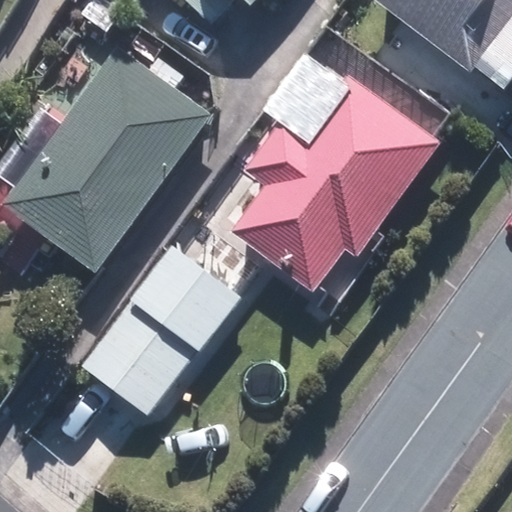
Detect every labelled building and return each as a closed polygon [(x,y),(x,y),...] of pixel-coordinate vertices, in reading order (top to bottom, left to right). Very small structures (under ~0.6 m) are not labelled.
[(255,17),(270,0),(176,0),(213,33),(241,4),(255,17)] [(511,0),(375,0),(371,6),(475,81),(478,77),(508,98),(511,93),(511,0)] [(213,126),(118,56),(4,211),(99,281),(213,126)] [(350,84),(307,143),(286,128),(251,176),(273,192),(236,242),(314,299),(346,256),(359,265),(442,151),(350,84)] [(204,364),(246,306),(173,254),(86,375),(151,422),(197,359),(204,364)]
